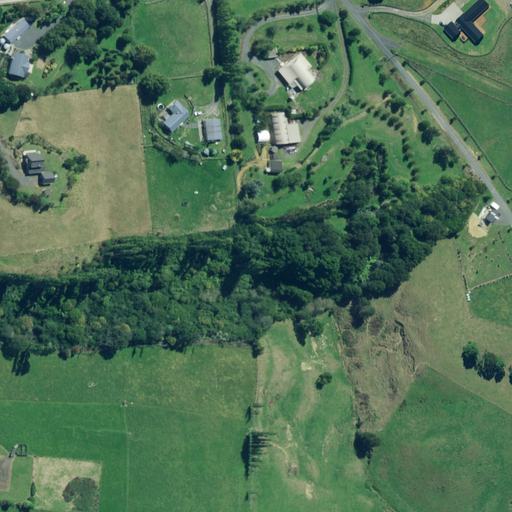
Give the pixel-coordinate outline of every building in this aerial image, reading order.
[(26,27),(19,19),(1,36),(8,43),(26,27)] [(277,57),(276,48),(266,50),(268,58),(277,57)] [(19,78),(22,71),(25,72),(28,65),(24,64),(24,62),(22,62),(24,57),(10,53),(4,73),(19,78)] [(310,66),(300,54),(277,71),(287,84),(291,81),(298,90),(312,79),(305,70),(310,66)] [(188,116),(175,100),(166,108),(171,114),(160,123),(168,132),(188,116)] [(285,125),(284,113),(270,114),(273,145),(298,142),(296,124),(285,125)] [(219,139),(217,120),(202,121),(204,140),(219,139)] [(38,166),(37,153),(24,154),(26,174),(42,172),(41,166),(38,166)] [(53,173),(38,174),(39,185),(49,184),(49,178),(53,177),(53,173)]
